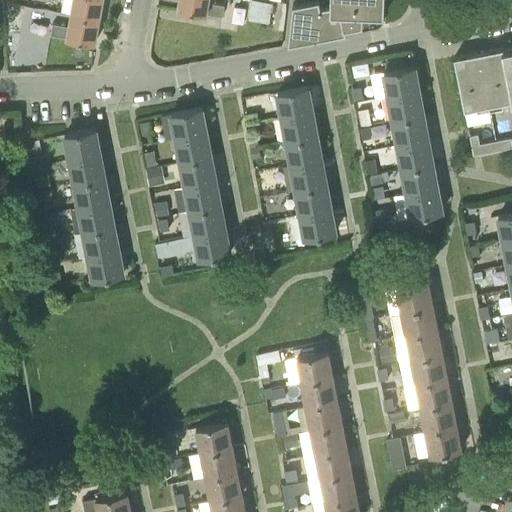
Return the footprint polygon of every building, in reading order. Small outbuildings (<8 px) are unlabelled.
[(99,17),(102,0),(72,0),(70,12),(99,17)] [(179,0),(178,8),(207,14),(207,13),(222,16),(225,4),(209,1),(209,0),(179,0)] [(251,0),(248,19),(276,24),(279,4),(258,0),(251,0)] [(380,25),(382,23),(384,21),(384,17),(384,0),(332,0),(333,5),(319,7),(318,0),(313,0),(293,4),(290,28),(289,44),(376,27),(378,26),(380,25)] [(66,37),(95,42),(99,17),(70,12),(63,11),(60,23),(53,22),(51,34),(66,37)] [(511,100),(511,88),(504,49),(504,47),(479,52),(489,105),(511,100)] [(10,68),(22,67),(21,49),(9,50),(10,68)] [(465,109),(489,105),(479,52),(454,57),(465,109)] [(389,93),(419,87),(414,65),(385,70),(389,93)] [(283,116),(313,110),(308,85),(278,91),(283,116)] [(394,121),(424,115),(419,87),(389,93),(394,121)] [(177,137),(207,131),(202,106),(172,112),(177,137)] [(362,126),(371,124),(369,108),(359,110),(362,126)] [(288,140),(317,135),(313,110),(283,116),(288,140)] [(398,144),(428,138),(424,115),(394,121),(398,144)] [(70,158),(101,152),(96,127),(65,133),(70,158)] [(181,162),(212,156),(207,131),(177,137),(181,162)] [(474,154),(498,149),(496,140),(481,143),(479,133),(470,135),(474,154)] [(292,165),(322,159),(317,135),(288,140),(292,165)] [(498,149),(511,146),(511,138),(511,136),(496,140),(498,149)] [(403,168),(433,163),(428,138),(398,144),(403,168)] [(75,182),(105,176),(101,152),(70,158),(75,182)] [(186,185),(216,180),(212,156),(181,162),(186,185)] [(297,189),(327,183),(322,159),(292,165),(297,189)] [(407,192),(437,186),(433,163),(403,168),(407,192)] [(378,187),(376,173),(368,174),(371,188),(378,187)] [(80,206),(110,200),(105,176),(75,182),(80,206)] [(191,209),(221,203),(216,180),(186,185),(191,209)] [(301,213),(331,207),(327,183),(297,189),(301,213)] [(412,216),(442,211),(437,186),(407,192),(412,216)] [(397,193),(400,215),(408,214),(406,192),(397,193)] [(84,230),(115,224),(110,200),(80,206),(84,230)] [(196,233),(226,228),(221,203),(191,209),(196,233)] [(331,207),(301,213),(306,237),(336,232),(331,207)] [(511,236),(511,211),(499,215),(504,238),(511,236)] [(89,255),(120,249),(115,224),(84,230),(89,255)] [(200,258),(231,252),(226,228),(196,233),(200,258)] [(159,254),(194,252),(193,236),(158,238),(159,254)] [(89,255),(94,279),(124,273),(120,249),(89,255)] [(53,287),(62,286),(60,272),(50,273),(53,287)] [(402,309),(433,302),(429,280),(397,286),(402,309)] [(407,333),(438,327),(433,302),(402,309),(407,333)] [(382,315),(381,315),(379,303),(359,307),(361,319),(370,317),(372,326),(384,323),(382,315)] [(412,359),(443,352),(438,327),(407,333),(412,359)] [(302,380),(333,374),(328,350),(297,356),(302,380)] [(416,381),(448,375),(443,352),(412,359),(416,381)] [(307,406),(338,400),(333,374),(302,380),(307,406)] [(421,404),(452,397),(448,375),(416,381),(421,404)] [(425,426),(456,420),(452,397),(421,404),(425,426)] [(312,428),(343,422),(338,400),(307,406),(312,428)] [(201,449),(233,443),(228,420),(197,427),(201,449)] [(431,454),(462,448),(456,420),(425,426),(431,454)] [(316,453),(348,447),(343,422),(312,428),(316,453)] [(387,438),(393,468),(407,465),(401,435),(387,438)] [(206,475),(238,469),(233,443),(201,449),(206,475)] [(321,475),(352,468),(348,447),(316,453),(321,475)] [(201,451),(193,452),(195,474),(203,473),(201,451)] [(326,500),(357,494),(352,468),(321,475),(324,490),(326,500)] [(211,499),(243,493),(238,469),(206,475),(211,499)] [(132,511),(130,501),(128,491),(83,499),(85,511),(132,511)] [(213,511),(246,511),(243,493),(211,499),(213,511)] [(327,511),(360,511),(357,494),(326,500),(327,511)] [(66,511),(64,503),(52,505),(53,511),(66,511)]
